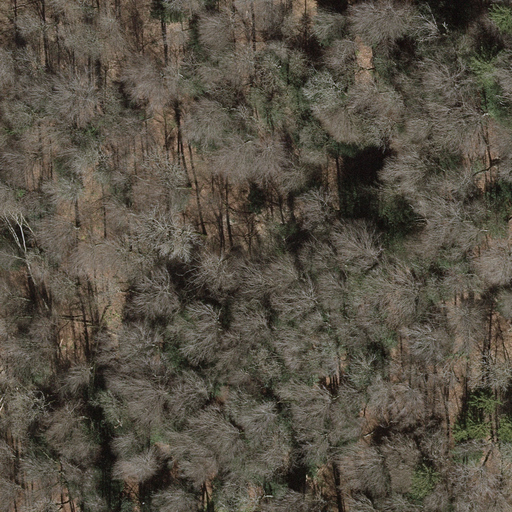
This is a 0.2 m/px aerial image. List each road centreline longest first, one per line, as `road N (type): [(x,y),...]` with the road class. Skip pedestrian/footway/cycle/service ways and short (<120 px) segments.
road 1 (motorway): [(511,175),(0,70)]
road 2 (motorway): [(0,243),(511,347)]
